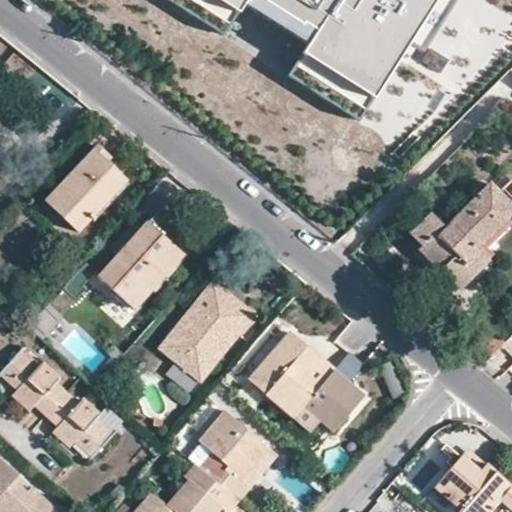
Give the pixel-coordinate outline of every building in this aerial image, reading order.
[(170,0),(224,33),(243,3),(307,45),(290,72),(359,122),(434,0),(170,0)] [(43,199),(77,232),(124,181),(104,162),(107,158),(93,146),(43,199)] [(334,234),(360,210),(308,157),(283,182),(334,234)] [(511,207),(511,206),(487,181),(442,227),(427,212),(406,232),(418,246),(415,249),(444,277),(459,262),(462,266),(476,251),(473,248),(511,207)] [(444,277),(457,290),(486,260),(479,254),(511,218),(511,207),(473,248),(476,251),(462,266),(459,262),(444,277)] [(95,278),(130,308),(179,253),(144,223),(95,278)] [(165,374),(187,392),(251,314),(210,282),(158,348),(174,361),(165,374)] [(489,330),(478,346),(493,357),(505,341),(489,330)] [(290,417),(299,406),(330,369),(287,333),(247,379),(290,417)] [(57,378),(39,363),(35,367),(18,351),(1,369),(18,385),(14,390),(10,394),(28,410),(32,406),(42,416),(43,416),(64,393),(63,392),(52,382),(57,378)] [(336,369),(352,381),(364,364),(348,353),(336,369)] [(0,376),(14,390),(18,385),(1,369),(0,370),(0,376)] [(361,395),(330,369),(299,406),(330,432),(361,395)] [(96,414),(78,399),(76,403),(64,393),(43,416),(54,426),(50,431),(68,446),(72,442),(75,438),(94,453),(109,435),(92,418),(96,414)] [(247,489),(242,484),(269,451),(221,410),(196,440),(208,451),(196,466),(236,501),(247,489)] [(75,438),(72,442),(89,458),(94,453),(75,438)] [(465,449),(458,457),(476,472),(483,465),(465,449)] [(275,456),(269,451),(242,484),(247,489),(275,456)] [(12,466),(0,455),(0,511),(60,511),(32,487),(29,491),(9,473),(12,466)] [(458,457),(432,488),(458,511),(457,511),(489,511),(497,502),(509,511),(511,511),(511,490),(483,465),(476,472),(458,457)] [(180,476),(184,479),(163,504),(171,511),(226,511),(236,501),(196,466),(192,463),(180,476)] [(149,492),(132,511),(171,511),(163,504),(149,492)]
